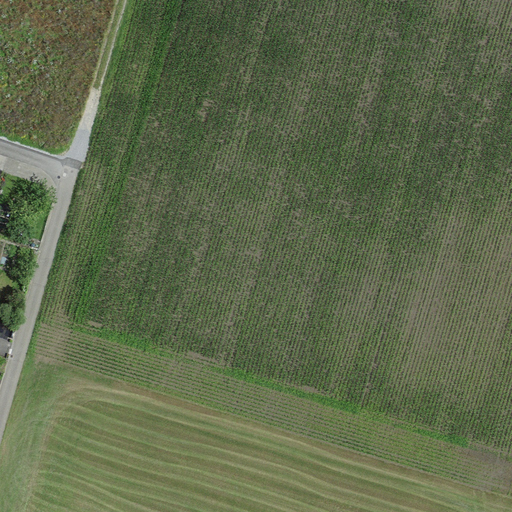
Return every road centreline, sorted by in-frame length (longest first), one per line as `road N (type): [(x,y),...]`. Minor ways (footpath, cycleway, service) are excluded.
road 1 (residential): [(0,453),(69,172),(0,139)]
road 2 (track): [(69,172),(120,0)]
